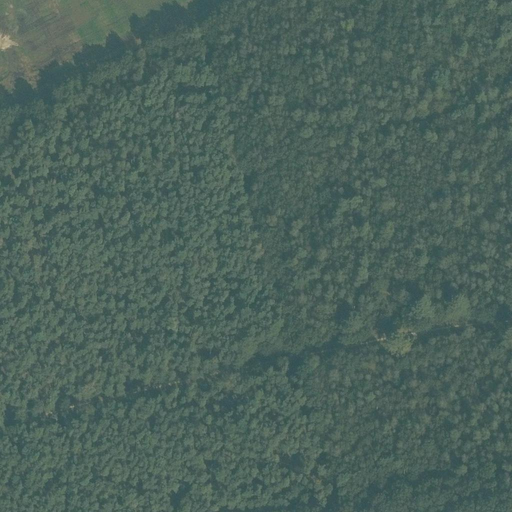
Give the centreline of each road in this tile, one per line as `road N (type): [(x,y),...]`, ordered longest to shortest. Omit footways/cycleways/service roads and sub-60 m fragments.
road 1 (track): [(285,360),(0,443)]
road 2 (track): [(511,323),(285,360)]
